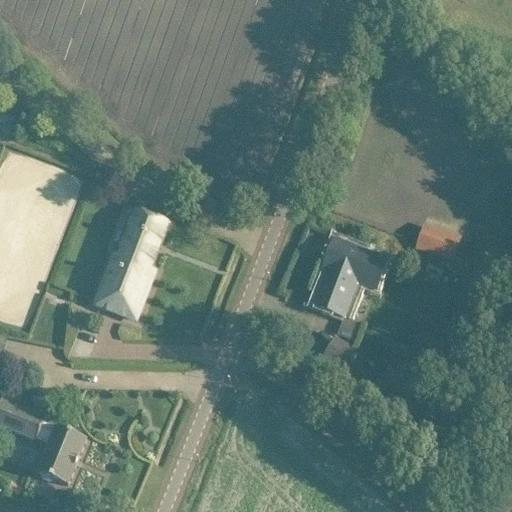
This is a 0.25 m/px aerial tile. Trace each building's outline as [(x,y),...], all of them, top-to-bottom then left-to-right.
[(112,268),(97,307),(136,322),(155,274),(151,272),(169,227),(136,215),(116,269),(112,268)] [(424,232),(417,252),(453,265),(460,244),(424,232)] [(327,274),(314,309),(344,320),(357,285),(377,292),(388,262),(381,260),(382,257),(378,255),(377,258),(354,249),(335,242),(323,272),(327,274)] [(335,339),(323,359),(344,372),(356,352),(335,339)] [(395,357),(389,376),(402,380),(409,362),(395,357)] [(40,438),(51,442),(37,476),(41,477),(42,481),(50,484),(54,482),(69,488),(87,442),(56,429),(55,431),(44,426),(46,421),(2,403),(0,408),(0,428),(37,444),(40,438)]
